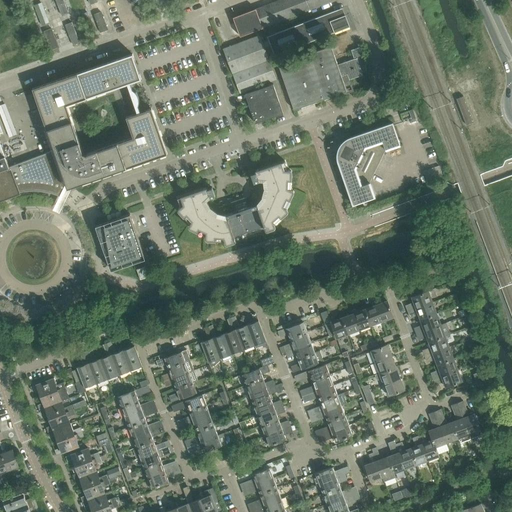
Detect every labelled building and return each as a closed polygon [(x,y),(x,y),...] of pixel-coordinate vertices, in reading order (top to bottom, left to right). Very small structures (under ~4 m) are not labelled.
[(241,36),(264,27),(334,0),(278,0),(234,18),(241,36)] [(350,26),(346,15),(342,16),(339,9),(267,36),(274,55),(350,26)] [(233,73),(269,60),(260,35),(223,49),(233,73)] [(294,110),(328,98),(347,91),(345,86),(338,64),(331,46),(278,64),(294,110)] [(352,50),(354,59),(338,64),(345,86),(352,84),(350,79),(363,75),(362,72),(367,70),(366,65),(368,64),(364,56),(360,47),(352,50)] [(24,191),(33,190),(43,191),(51,193),(60,196),(67,199),(73,186),(167,154),(152,108),(151,109),(148,110),(141,112),(139,106),(139,102),(139,98),(138,95),(136,91),(133,89),(132,87),(131,84),(131,82),(141,79),(140,75),(134,58),(133,54),(33,88),(55,150),(9,167),(0,141),(0,133),(3,133),(0,123),(0,199),(3,198),(19,193),(19,192),(24,191)] [(270,60),(233,74),(240,93),(277,79),(270,60)] [(273,84),(245,94),(256,123),(284,113),(273,84)] [(463,96),(456,98),(466,125),(474,122),(473,122),(463,96),(464,96),(463,96)] [(339,162),(353,204),(375,197),(370,182),(386,150),(400,145),(394,126),(393,123),(351,137),(349,138),(347,139),(346,140),(344,141),(343,143),(341,144),(340,145),(339,147),(338,149),(338,151),(338,153),(338,155),(338,157),(338,159),(339,162)] [(185,213),(196,226),(195,228),(195,229),(195,230),(196,230),(196,231),(212,238),(212,240),(212,241),(212,242),(213,242),(214,242),(230,243),(231,245),(231,246),(232,246),(233,246),(233,247),(234,247),(234,246),(241,244),(242,244),(240,239),(270,229),(271,233),(272,233),(272,232),(279,230),(280,230),(280,229),(280,228),(281,228),(280,227),(280,225),(293,215),(293,214),(294,214),(294,213),(294,212),(293,212),(292,210),(299,195),(300,195),(300,194),(299,193),(299,192),(298,192),(297,191),(298,174),(297,173),(297,172),(296,172),(294,172),(291,163),(288,164),(287,164),(261,173),(262,174),(257,176),(260,185),(265,183),(269,183),(270,189),(271,190),(265,201),(263,206),(262,202),(253,205),(254,209),(242,213),(231,217),(223,214),(216,209),(216,208),(213,203),(216,200),(221,199),(219,192),(218,189),(213,191),(212,189),(186,199),(183,200),(186,209),(185,210),(185,211),(184,211),(184,212),(184,213),(185,213)] [(439,166),(425,171),(429,182),(443,177),(439,166)] [(60,196),(53,211),(60,214),(67,199),(60,196)] [(101,253),(101,256),(101,259),(101,256),(106,254),(107,257),(111,270),(146,258),(130,214),(96,225),(98,229),(95,230),(97,234),(97,236),(98,239),(99,241),(99,243),(100,246),(100,250),(101,253)] [(148,265),(137,269),(140,279),(152,276),(148,265)] [(415,304),(406,307),(408,311),(432,302),(428,291),(412,297),(415,304)] [(387,301),(379,304),(378,301),(375,302),(382,321),(394,317),(389,304),(387,301)] [(372,303),(373,306),(365,309),(371,325),(382,321),(375,302),(372,303)] [(421,319),(436,313),(432,302),(408,311),(409,316),(418,313),(421,319)] [(357,312),(356,309),(352,310),(360,329),(371,325),(365,309),(357,312)] [(350,314),(342,317),(348,334),(360,329),(352,310),(349,311),(350,314)] [(325,325),(331,323),(330,319),(327,311),(321,313),(325,325)] [(416,334),(441,325),(436,313),(421,319),(423,326),(414,329),(416,334)] [(240,327),(237,319),(236,316),(232,318),(243,349),(255,345),(247,324),(240,327)] [(254,321),(247,324),(255,345),(256,348),(263,346),(263,347),(268,345),(266,341),(267,341),(257,316),(252,318),(254,321)] [(334,331),(335,333),(337,338),(348,334),(342,317),(334,320),(333,317),(330,319),(331,323),(331,324),(332,325),(334,331)] [(232,330),(224,333),(232,353),(243,349),(232,318),(227,319),(232,330)] [(279,335),(288,332),(290,338),(306,332),(302,324),(307,322),(306,320),(278,331),(279,335)] [(221,358),(221,357),(232,353),(224,333),(217,336),(213,324),(209,326),(221,358)] [(429,342),(445,336),(441,325),(416,334),(418,338),(426,335),(429,342)] [(205,328),(209,339),(201,341),(210,367),(215,365),(220,360),(221,360),(222,360),(221,357),(221,358),(209,326),(205,328)] [(283,346),(284,347),(285,352),(314,341),(313,340),(309,342),(306,332),(290,338),(292,343),(283,346)] [(425,356),(449,347),(445,336),(429,342),(431,349),(423,352),(425,356)] [(378,344),(377,340),(365,344),(367,349),(378,344)] [(112,341),(108,343),(120,375),(131,370),(124,349),(116,352),(112,341)] [(133,341),(128,343),(129,347),(124,349),(131,370),(143,366),(133,341)] [(310,344),(314,342),(314,341),(285,352),(287,356),(296,353),(298,359),(313,354),(313,353),(310,344)] [(107,355),(101,358),(108,379),(120,375),(108,343),(103,344),(107,355)] [(388,344),(371,350),(376,362),(392,356),(388,344)] [(437,364),(453,358),(449,347),(425,356),(426,361),(435,358),(437,364)] [(187,349),(156,361),(158,365),(166,362),(168,368),(190,359),(187,349)] [(89,350),(85,351),(97,383),(108,379),(101,358),(93,361),(89,350)] [(292,369),(293,372),(324,361),(320,350),(313,353),(313,354),(298,359),(301,366),(292,369)] [(77,367),(78,369),(82,381),(84,384),(85,388),(97,383),(85,351),(81,353),(82,356),(85,364),(77,367)] [(275,362),(273,358),(272,355),(260,360),(263,367),(268,365),(275,362)] [(380,373),(396,367),(392,356),(376,362),(380,373)] [(433,379),(458,370),(453,358),(437,364),(440,371),(432,374),(433,379)] [(190,359),(168,368),(170,374),(162,377),(164,382),(194,370),(190,359)] [(306,371),(308,377),(311,376),(313,381),(330,374),(326,364),(306,371)] [(262,373),(270,370),(268,365),(263,367),(258,368),(239,376),(240,377),(243,376),(246,385),(264,378),(262,373)] [(384,385),(401,379),(396,367),(380,373),(375,375),(377,380),(382,378),(384,385)] [(78,369),(73,371),(77,382),(77,383),(82,381),(78,369)] [(198,380),(194,370),(168,380),(164,382),(165,386),(174,383),(176,389),(193,382),(198,380)] [(446,387),(462,381),(458,370),(433,379),(435,383),(443,380),(446,387)] [(312,387),(314,393),(334,385),(330,374),(313,381),(315,386),(312,387)] [(39,389),(41,396),(66,387),(64,382),(57,384),(54,378),(31,387),(33,391),(39,389)] [(274,381),(266,384),(264,378),(246,385),(250,394),(246,395),(247,396),(282,383),(276,385),(274,381)] [(388,396),(405,390),(401,379),(384,385),(388,396)] [(170,397),(172,402),(197,392),(193,382),(176,389),(178,394),(170,397)] [(269,393),(283,388),(282,383),(247,396),(247,398),(250,397),(254,405),(271,399),(269,393)] [(318,395),(320,401),(338,395),(334,385),(314,393),(315,397),(318,395)] [(67,391),(66,387),(41,396),(44,403),(38,405),(40,409),(63,401),(70,398),(67,391)] [(138,389),(118,397),(121,407),(139,400),(137,395),(140,394),(138,389)] [(369,405),(375,402),(370,390),(364,392),(369,405)] [(185,406),(188,405),(190,411),(207,404),(203,394),(183,402),(185,406)] [(319,408),(321,413),(342,405),(338,395),(320,401),(322,407),(319,408)] [(282,401),(274,404),(271,399),(254,405),(257,415),(254,416),(255,417),(284,406),(282,401)] [(141,406),(139,400),(121,407),(125,417),(146,409),(144,405),(141,406)] [(473,414),(473,412),(468,414),(463,400),(457,403),(471,438),(483,434),(475,413),(473,414)] [(72,405),(65,407),(63,401),(40,409),(41,414),(47,412),(50,419),(74,410),(72,405)] [(452,405),(457,419),(452,422),(458,438),(460,443),(471,438),(457,403),(452,405)] [(189,418),(191,422),(211,415),(207,404),(190,411),(192,417),(189,418)] [(326,416),(328,422),(346,415),(342,405),(321,413),(323,417),(326,416)] [(255,418),(258,417),(262,426),(279,419),(277,414),(286,410),(284,406),(255,417),(255,418)] [(319,406),(308,410),(308,412),(310,417),(321,413),(319,408),(319,406)] [(146,409),(125,417),(129,427),(146,421),(144,415),(147,414),(146,409)] [(447,424),(441,409),(435,411),(447,442),(458,438),(452,422),(447,424)] [(52,425),(47,427),(48,432),(71,423),(68,416),(75,413),(74,410),(50,419),(52,425)] [(430,431),(436,447),(447,442),(435,411),(429,413),(435,428),(430,431)] [(192,426),(195,425),(197,431),(214,425),(211,415),(191,422),(192,426)] [(327,428),(329,433),(349,425),(346,415),(328,422),(330,427),(327,428)] [(290,422),(281,425),(279,419),(262,426),(265,434),(262,435),(262,437),(292,426),(290,422)] [(151,425),(149,426),(146,421),(129,427),(133,437),(153,430),(151,425)] [(81,427),(73,429),(71,423),(48,432),(50,436),(55,434),(58,441),(83,432),(81,427)] [(223,433),(218,435),(214,425),(197,431),(199,436),(196,437),(198,442),(223,433)] [(336,442),(353,435),(349,425),(329,433),(331,437),(333,436),(336,442)] [(284,433),(293,430),(292,426),(262,437),(263,438),(266,437),(269,446),(287,439),(284,433)] [(155,434),(153,430),(133,437),(137,448),(154,441),(152,435),(155,434)] [(427,441),(424,434),(419,436),(428,460),(438,456),(435,447),(436,447),(430,431),(429,431),(432,439),(427,441)] [(77,439),(84,436),(83,432),(58,441),(60,448),(55,450),(57,454),(79,446),(77,439)] [(108,432),(98,435),(100,441),(110,437),(108,432)] [(219,450),(218,447),(227,444),(223,433),(198,442),(200,447),(202,446),(205,452),(207,451),(208,454),(219,450)] [(415,437),(418,445),(410,448),(417,464),(428,460),(419,436),(415,437)] [(100,441),(102,446),(112,443),(110,437),(100,441)] [(395,440),(390,442),(395,454),(388,456),(394,472),(405,468),(395,440)] [(396,444),(395,440),(405,468),(417,464),(410,448),(404,450),(401,442),(396,444)] [(137,448),(141,458),(164,449),(163,449),(162,444),(156,446),(154,441),(137,448)] [(141,458),(144,468),(162,461),(160,457),(174,451),(171,446),(163,449),(164,449),(141,458)] [(381,459),(377,447),(372,448),(383,477),(385,482),(396,478),(394,472),(388,456),(381,459)] [(68,461),(74,459),(76,466),(100,457),(98,452),(91,455),(88,448),(66,456),(68,461)] [(365,465),(372,481),(383,477),(372,448),(373,452),(369,454),(371,458),(372,458),(373,462),(365,465)] [(7,471),(19,466),(13,449),(1,453),(7,471)] [(94,464),(102,461),(100,457),(76,466),(79,473),(73,475),(75,480),(97,471),(94,464)] [(162,461),(144,468),(148,478),(168,470),(167,466),(164,467),(162,461)] [(319,482),(316,483),(317,484),(350,472),(348,466),(335,471),(333,466),(315,473),(319,482)] [(118,467),(107,471),(110,478),(121,474),(118,467)] [(255,480),(252,481),(254,485),(274,477),(270,467),(253,474),(255,480)] [(168,470),(148,478),(152,488),(169,482),(168,477),(178,474),(176,468),(168,470)] [(107,475),(99,477),(97,471),(75,480),(76,484),(82,481),(84,488),(109,479),(107,475)] [(345,474),(350,472),(317,484),(317,485),(320,484),(323,493),(340,487),(338,482),(347,478),(345,474)] [(258,488),(260,494),(278,488),(274,477),(254,485),(255,489),(258,488)] [(103,486),(110,483),(109,479),(84,488),(87,495),(81,497),(83,502),(106,494),(103,486)] [(25,493),(23,487),(15,490),(17,496),(24,493),(25,493)] [(342,493),(340,487),(323,493),(327,504),(347,496),(345,492),(342,493)] [(260,501),(261,505),(282,498),(278,488),(260,494),(263,500),(260,501)] [(204,491),(206,496),(200,498),(204,511),(216,511),(223,510),(218,498),(213,499),(209,489),(204,491)] [(15,490),(8,493),(10,498),(17,496),(15,490)] [(27,500),(24,493),(17,496),(10,498),(4,501),(8,511),(33,503),(31,498),(27,500)] [(115,497),(108,500),(106,494),(83,502),(85,506),(90,504),(93,511),(117,501),(115,497)] [(193,501),(191,496),(186,498),(191,511),(204,511),(200,498),(193,501)] [(349,501),(347,496),(327,504),(330,511),(335,511),(348,507),(346,502),(349,501)] [(182,499),(184,505),(177,507),(178,511),(191,511),(186,498),(182,499)] [(266,509),(266,511),(273,511),(286,508),(282,498),(261,505),(263,510),(266,509)] [(112,511),(111,509),(119,506),(117,501),(93,511),(112,511)] [(34,507),(33,503),(8,511),(31,511),(30,508),(34,507)] [(460,511),(484,511),(481,503),(460,511)]
